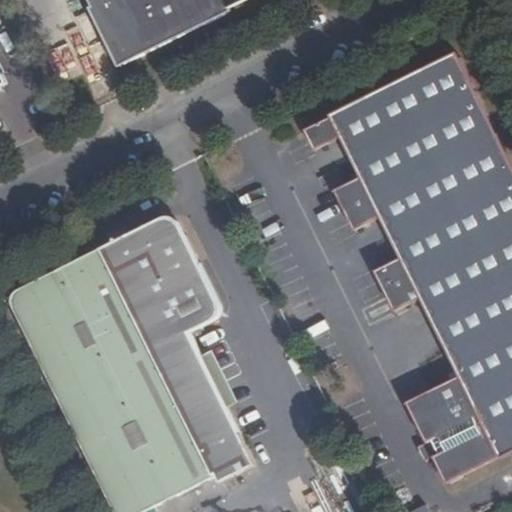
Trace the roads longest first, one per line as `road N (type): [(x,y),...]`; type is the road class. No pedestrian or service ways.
road 1 (unclassified): [(0,195),(410,0)]
road 2 (unknown): [(165,116),(288,403),(292,464),(282,488),(250,511)]
